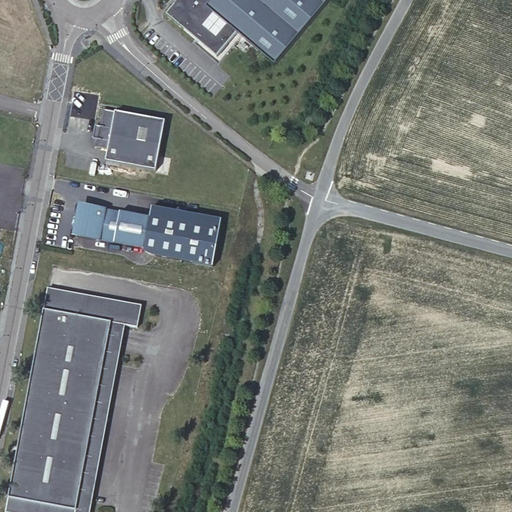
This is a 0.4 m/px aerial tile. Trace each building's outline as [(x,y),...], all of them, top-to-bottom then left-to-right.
[(178,0),(166,14),(217,56),(236,33),(275,65),(328,0),(327,0),(324,5),(317,0),(178,0)] [(106,161),(157,171),(166,121),(104,109),(100,127),(96,126),(93,139),(98,140),(96,147),(109,150),(106,161)] [(144,249),(150,218),(106,210),(106,209),(84,205),(78,238),(100,242),(100,241),(144,249)] [(48,288),(44,309),(112,322),(126,324),(138,327),(142,305),(48,288)] [(93,502),(79,499),(112,322),(44,309),(6,511),(9,511),(76,511),(79,500),(92,502),(93,502)] [(93,502),(126,324),(112,322),(79,499),(93,502)] [(79,500),(76,511),(90,511),(92,502),(79,500)]
